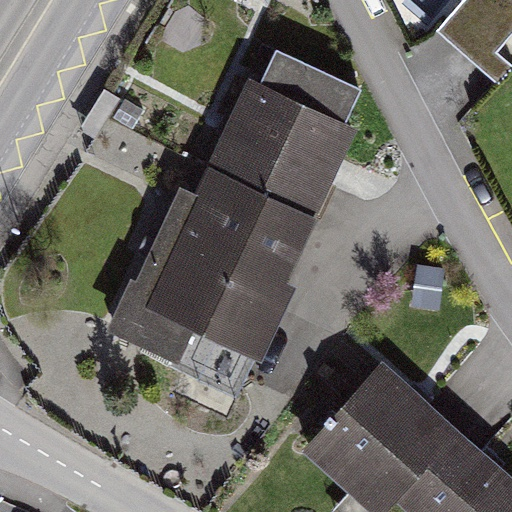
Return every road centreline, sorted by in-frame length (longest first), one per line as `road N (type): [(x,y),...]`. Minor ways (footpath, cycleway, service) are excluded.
road 1 (residential): [(511,310),(342,0)]
road 2 (residential): [(150,511),(0,425)]
